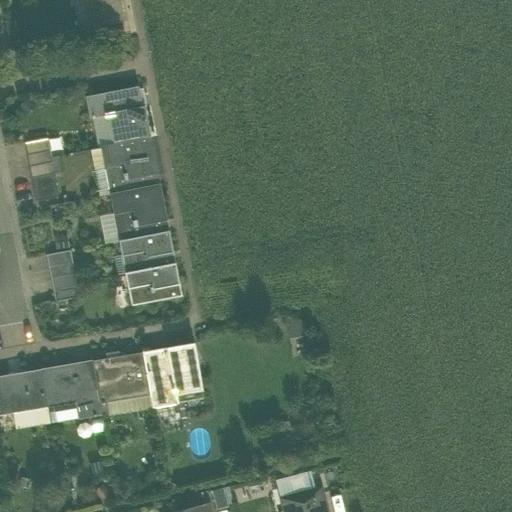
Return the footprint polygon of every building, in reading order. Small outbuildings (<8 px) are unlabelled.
[(125,21),(121,0),(75,0),(76,4),(85,2),(90,28),(125,21)] [(81,30),(90,28),(85,2),(76,4),(81,30)] [(107,116),(113,145),(150,137),(144,107),(142,107),(138,87),(85,98),(89,119),(92,118),(107,116)] [(107,116),(92,118),(98,148),(105,146),(113,145),(107,116)] [(103,166),(104,168),(108,191),(109,194),(114,193),(155,185),(153,175),(157,174),(150,137),(113,145),(105,146),(108,165),(103,166)] [(49,152),(47,140),(24,144),(26,156),(49,152)] [(91,149),(95,170),(104,168),(103,166),(108,165),(105,146),(98,148),(91,149)] [(51,163),(49,152),(26,156),(29,167),(51,163)] [(54,175),(51,163),(29,167),(31,179),(54,175)] [(99,193),(108,191),(104,168),(95,170),(99,193)] [(56,187),(54,175),(31,179),(33,191),(56,187)] [(113,214),(118,241),(168,231),(159,184),(155,185),(114,193),(118,213),(113,214)] [(58,198),(56,187),(33,191),(35,202),(58,198)] [(118,241),(113,214),(98,216),(103,244),(118,241)] [(118,241),(124,274),(175,264),(168,231),(118,241)] [(71,262),(69,250),(47,255),(49,266),(71,262)] [(74,274),(71,262),(49,266),(51,278),(74,274)] [(181,298),(175,264),(124,274),(131,308),(181,298)] [(76,286),(74,274),(51,278),(54,290),(76,286)] [(78,298),(76,286),(54,290),(56,302),(78,298)] [(285,317),(273,319),(276,337),(288,334),(286,322),(285,317)] [(301,319),(286,322),(288,334),(289,339),(305,336),(301,319)] [(143,352),(143,353),(150,394),(153,408),(178,404),(176,396),(202,391),(194,344),(143,352)] [(99,403),(150,394),(143,353),(92,362),(93,368),(99,403)] [(47,407),(56,405),(79,401),(82,418),(101,415),(99,403),(93,368),(76,371),(75,365),(41,371),(47,407)] [(47,407),(41,371),(0,377),(0,415),(13,413),(47,407)] [(99,403),(101,415),(108,414),(108,416),(153,408),(150,394),(99,403)] [(55,423),(82,418),(79,401),(56,405),(53,409),(55,423)] [(47,407),(50,423),(55,423),(53,409),(56,405),(47,407)] [(50,423),(47,407),(13,413),(15,430),(50,423)] [(275,480),(280,500),(315,490),(310,471),(275,480)] [(222,487),(211,490),(216,510),(227,507),(222,487)] [(280,500),(283,511),(326,511),(320,489),(315,490),(280,500)]
